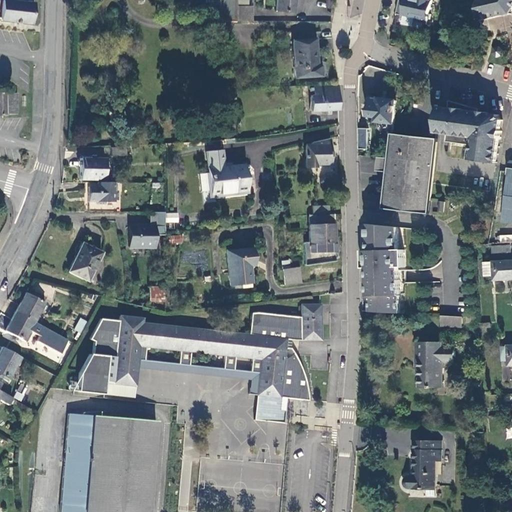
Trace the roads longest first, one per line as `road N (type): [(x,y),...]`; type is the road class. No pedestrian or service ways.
road 1 (residential): [(369,48),(349,70),(351,317),(338,511)]
road 2 (residential): [(157,511),(164,412),(57,405),(49,511)]
road 3 (tertiary): [(55,0),(51,139),(37,193)]
road 4 (residential): [(369,48),(511,94)]
